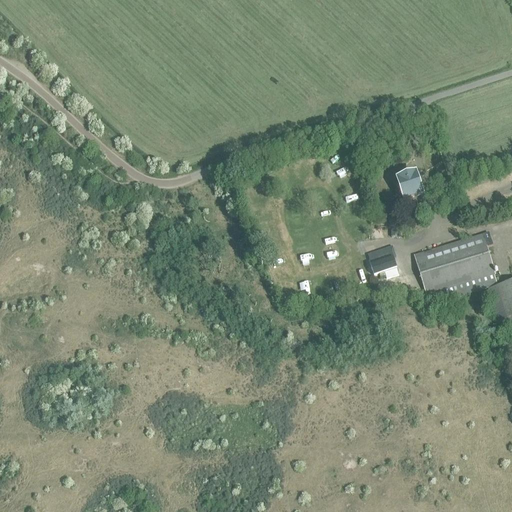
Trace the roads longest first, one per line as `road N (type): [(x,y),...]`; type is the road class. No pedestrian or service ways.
road 1 (residential): [(511,73),(165,184),(139,179),(0,62)]
road 2 (unknown): [(139,179),(113,182),(0,88)]
